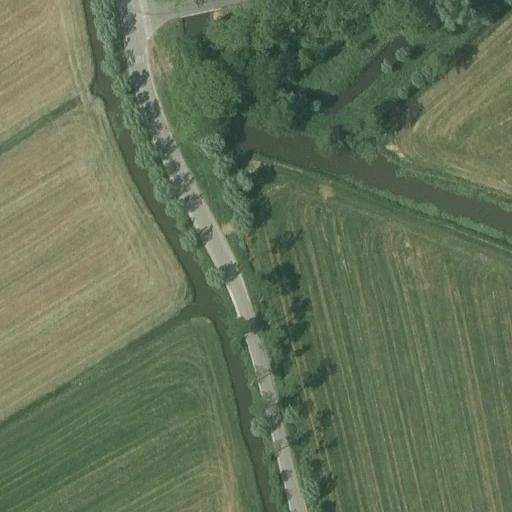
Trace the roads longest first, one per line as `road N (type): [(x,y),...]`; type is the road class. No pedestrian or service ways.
road 1 (unclassified): [(297,511),(226,261),(168,152),(126,18)]
road 2 (track): [(494,0),(345,130),(222,82),(145,96)]
